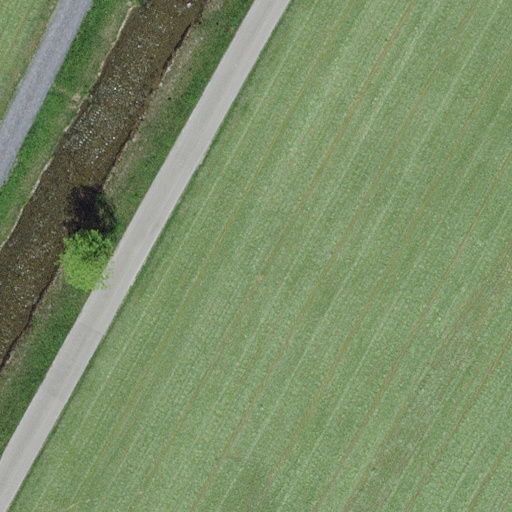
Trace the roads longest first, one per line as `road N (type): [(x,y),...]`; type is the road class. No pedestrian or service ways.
road 1 (track): [(275,0),(0,485)]
road 2 (track): [(0,184),(99,0)]
